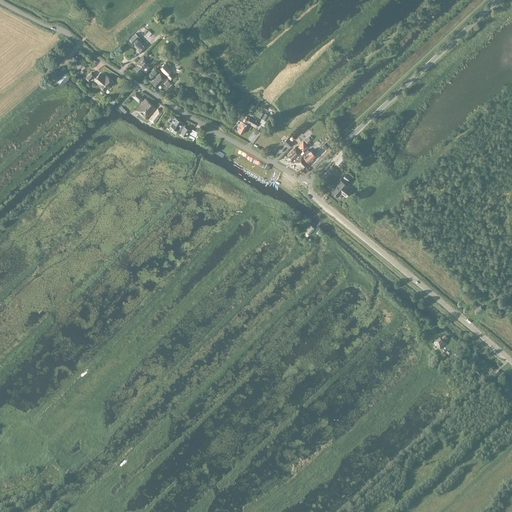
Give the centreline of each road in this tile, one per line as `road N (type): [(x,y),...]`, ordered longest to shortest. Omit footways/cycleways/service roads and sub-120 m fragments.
road 1 (tertiary): [(309,180),(0,2)]
road 2 (tertiary): [(511,362),(319,200),(309,180)]
road 3 (tertiary): [(309,180),(497,0)]
